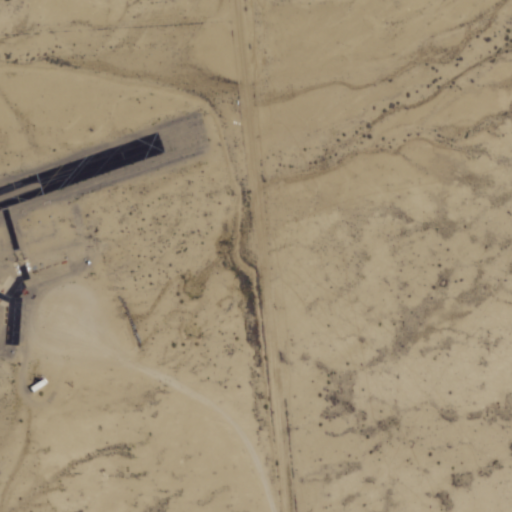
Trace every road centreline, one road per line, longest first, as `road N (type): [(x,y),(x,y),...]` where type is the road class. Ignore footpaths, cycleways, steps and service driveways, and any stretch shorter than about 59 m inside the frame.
road 1 (track): [(233,0),(287,511)]
road 2 (track): [(0,30),(205,10),(235,22)]
